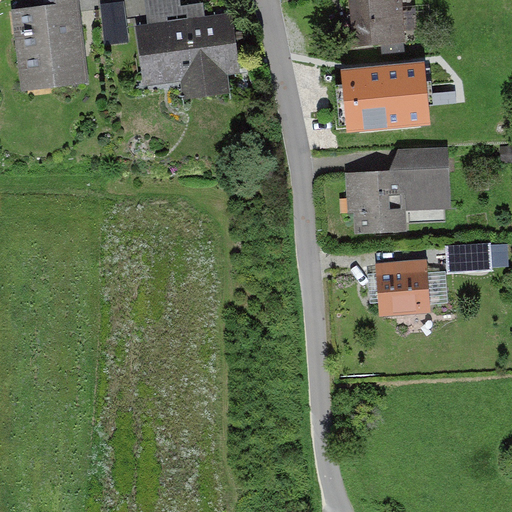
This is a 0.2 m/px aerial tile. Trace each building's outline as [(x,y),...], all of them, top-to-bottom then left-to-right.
[(36,0),(37,6),(13,9),(22,89),(90,81),(80,0),(36,0)] [(134,38),(126,0),(117,0),(103,3),(110,43),(134,38)] [(180,0),(146,0),(150,22),(205,15),(203,2),(181,4),(180,0)] [(405,42),(403,0),(352,0),(355,45),(405,42)] [(150,22),(137,23),(144,83),(183,79),(185,95),(230,90),(228,74),(241,72),(234,12),(205,15),(150,22)] [(346,129),(433,125),(429,60),(342,65),(346,129)] [(392,170),(348,172),(350,212),(359,212),(360,233),(411,230),(410,224),(448,222),(448,207),(451,207),(448,147),(400,149),(392,170)] [(496,268),(494,240),(454,242),(455,270),(496,268)] [(427,260),(378,264),(382,315),(431,311),(427,260)]
